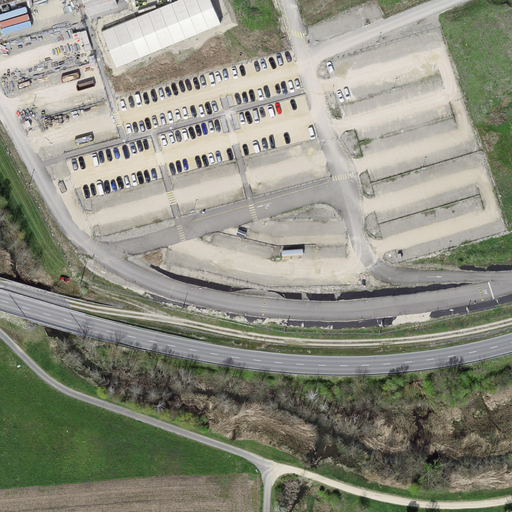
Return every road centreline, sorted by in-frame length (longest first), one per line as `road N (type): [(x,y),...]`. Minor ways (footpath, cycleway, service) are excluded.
road 1 (secondary): [(511,341),(385,364),(285,362),(184,348),(0,300)]
road 2 (track): [(0,282),(302,343),(390,341),(511,320)]
road 3 (track): [(0,331),(67,391),(268,463)]
road 4 (track): [(268,463),(385,498),(463,504),(511,497)]
